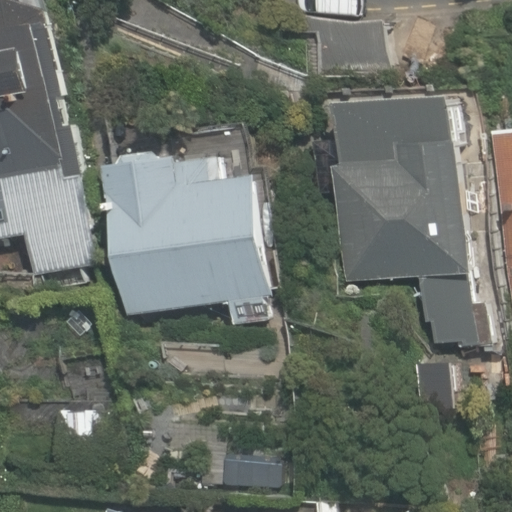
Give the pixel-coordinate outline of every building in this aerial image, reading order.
[(0,0),(0,236),(35,231),(41,271),(105,262),(83,121),(74,122),(70,93),(77,92),(63,5),(35,0),(0,0)] [(271,58),(328,77),(395,73),(396,19),(355,22),(275,4),(271,58)] [(471,338),(471,343),(505,340),(502,296),(486,298),(484,269),(488,269),(476,87),(347,95),(349,135),(324,137),(327,187),(346,186),(352,276),(430,271),(434,318),(441,318),(443,340),(471,338)] [(511,127),(503,128),(511,188),(511,127)] [(235,298),(238,320),(273,314),(270,294),(281,292),(264,171),(255,173),(250,136),(179,146),(181,156),(163,150),(133,153),(132,153),(126,159),(110,161),(132,313),(235,298)] [(419,363),(422,405),(463,403),(461,360),(419,363)] [(63,411),(65,487),(130,486),(129,410),(63,411)]
